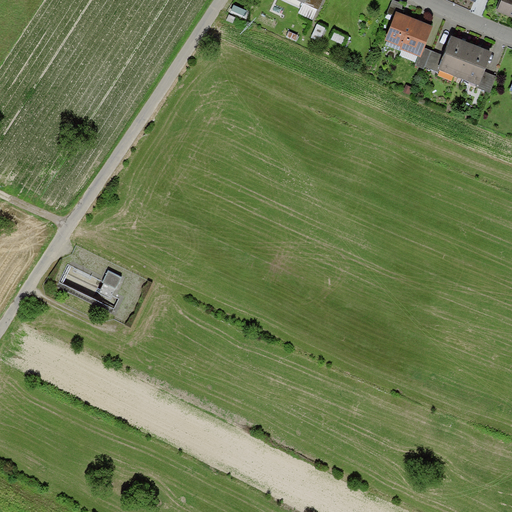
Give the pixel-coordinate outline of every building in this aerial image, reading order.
[(327,0),(307,0),(306,4),(300,17),(317,25),(327,0)] [(405,3),(395,0),(391,0),(388,11),(400,15),(405,3)] [(511,0),(500,0),(496,11),(511,16),(511,0)] [(397,15),(388,37),(404,43),(413,22),(397,15)] [(429,28),(413,22),(404,43),(403,46),(419,52),(429,28)] [(471,46),(453,39),(442,66),(460,73),(471,46)] [(489,53),(471,46),(460,73),(479,80),(489,53)] [(424,69),(431,51),(423,48),(416,66),(424,69)] [(444,56),(431,51),(424,69),(437,74),(444,56)] [(490,93),(496,76),(483,71),(477,88),(490,93)]
